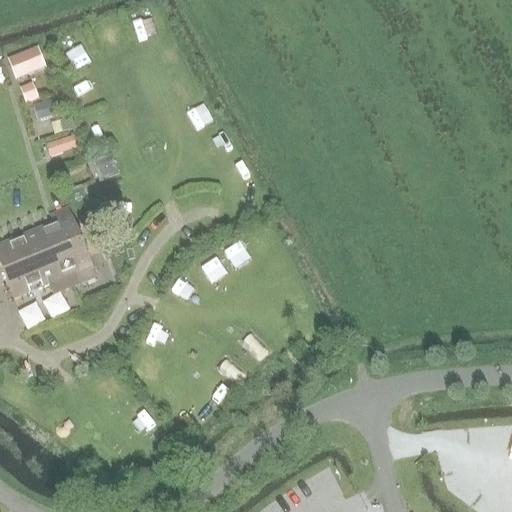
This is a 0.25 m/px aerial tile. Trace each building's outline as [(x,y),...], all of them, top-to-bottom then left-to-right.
[(7,61),(16,82),(46,70),(38,49),(7,61)] [(36,84),(23,89),(30,107),(43,101),(36,84)] [(66,96),(63,85),(52,88),(55,99),(66,96)] [(53,103),(33,108),(37,123),(57,117),(53,103)] [(71,132),(68,121),(60,123),(63,135),(71,132)] [(50,158),(76,150),(73,139),(47,147),(50,158)] [(111,160),(98,166),(103,181),(117,175),(111,160)] [(50,217),(53,225),(0,244),(0,266),(12,299),(49,285),(52,293),(56,294),(93,277),(90,269),(91,269),(71,218),(68,210),(50,217)] [(103,229),(96,212),(86,216),(92,234),(103,229)]
